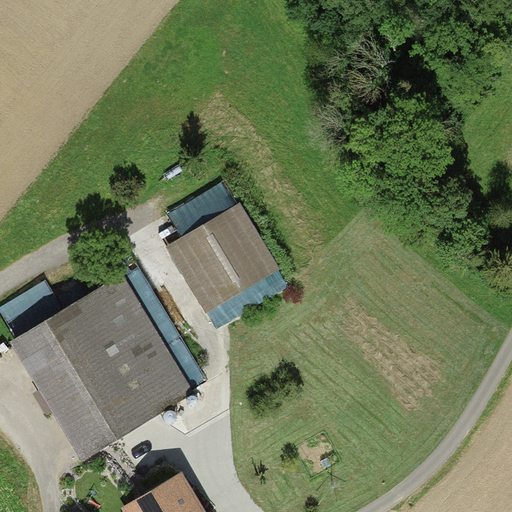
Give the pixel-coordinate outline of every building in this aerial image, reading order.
[(164,220),(176,241),(228,210),(216,185),(164,220)] [(176,241),(166,247),(205,311),(277,268),(238,204),(228,210),(176,241)] [(62,312),(9,344),(80,462),(191,395),(121,278),(62,312)] [(0,307),(0,327),(9,344),(62,312),(43,280),(0,307)] [(193,511),(176,482),(134,507),(136,511),(193,511)]
